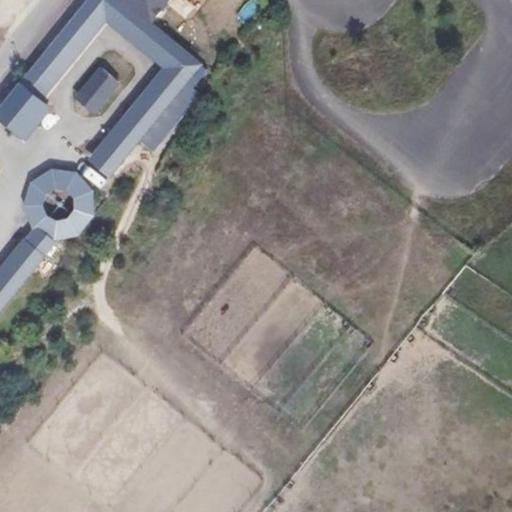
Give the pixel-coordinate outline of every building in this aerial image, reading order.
[(88,0),(25,78),(49,97),(109,22),(167,66),(91,155),(116,175),(207,61),(157,22),(129,0),(88,0)] [(129,0),(157,22),(171,0),(129,0)] [(75,93),(101,112),(124,80),(98,61),(75,93)] [(25,78),(0,111),(0,114),(28,140),(57,104),(49,97),(25,78)] [(80,171),(55,167),(33,181),(26,205),(36,229),(58,239),(81,234),(97,214),(97,190),(80,171)] [(0,251),(0,315),(49,256),(18,229),(0,251)]
